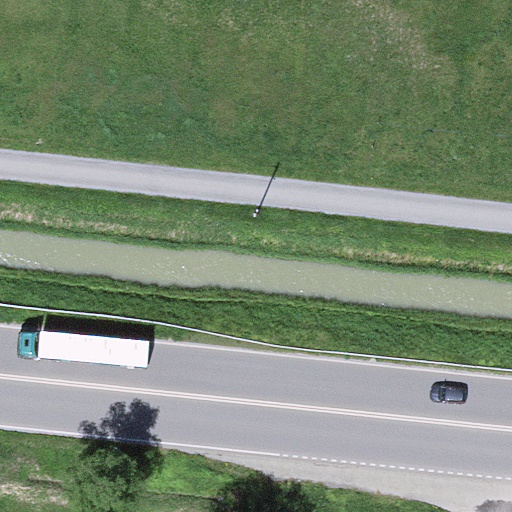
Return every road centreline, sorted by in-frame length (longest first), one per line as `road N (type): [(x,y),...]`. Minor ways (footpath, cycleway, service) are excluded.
road 1 (unclassified): [(511,222),(0,167)]
road 2 (primary): [(511,431),(0,377)]
